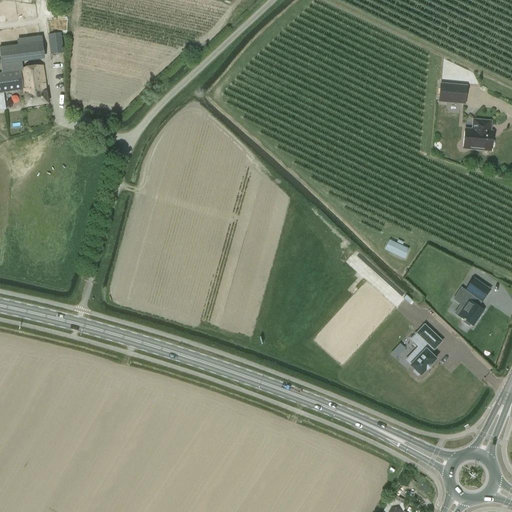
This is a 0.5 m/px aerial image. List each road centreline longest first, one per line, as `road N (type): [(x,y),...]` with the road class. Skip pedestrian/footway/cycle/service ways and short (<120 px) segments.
road 1 (primary): [(449,465),(222,367),(0,307)]
road 2 (unclassified): [(85,297),(131,139),(272,0)]
